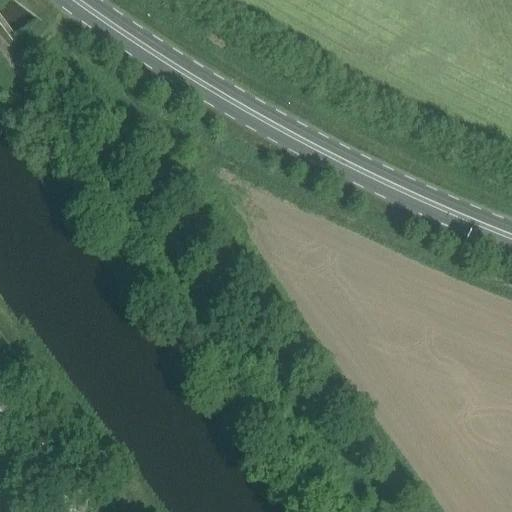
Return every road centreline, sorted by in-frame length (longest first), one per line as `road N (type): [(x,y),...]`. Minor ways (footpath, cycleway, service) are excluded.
road 1 (primary): [(511,236),(231,101),(75,0)]
road 2 (unclassified): [(99,511),(0,378)]
